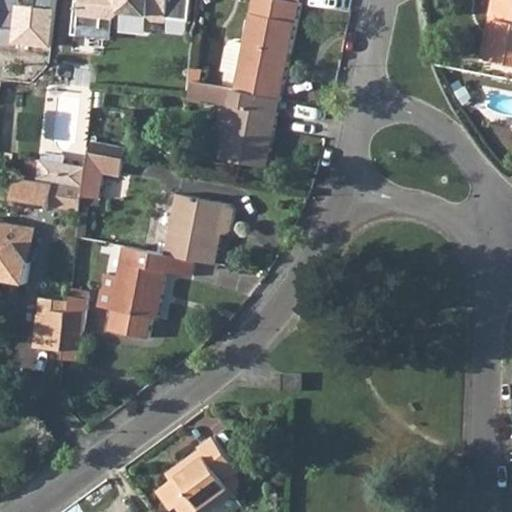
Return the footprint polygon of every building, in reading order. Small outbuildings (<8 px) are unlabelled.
[(76,0),(73,33),(80,34),(81,25),(101,28),(103,16),(113,17),(121,11),(149,14),(153,19),(168,21),(168,17),(190,19),(191,0),(76,0)] [(239,74),(236,88),(282,98),(290,60),(285,59),(286,51),(291,52),(301,2),(293,0),(253,0),(245,42),(239,74)] [(484,57),(511,63),(511,0),(495,0),(491,24),(493,24),(491,35),(489,34),(484,57)] [(81,25),(80,34),(111,37),(112,29),(101,28),(81,25)] [(239,74),(245,42),(236,40),(229,45),(224,71),(239,74)] [(276,128),(282,98),(236,88),(193,80),(189,99),(203,101),(204,99),(233,105),(222,158),(268,167),(272,147),(267,146),(271,127),(276,128)] [(474,98),(467,85),(456,91),(464,104),(474,98)] [(267,146),(272,147),(276,128),(271,127),(267,146)] [(86,167),(84,187),(83,195),(101,198),(104,171),(121,175),(125,158),(88,151),(86,167)] [(63,184),(67,164),(42,160),(39,180),(63,184)] [(86,167),(67,164),(63,184),(84,187),(86,167)] [(39,180),(16,176),(12,200),(81,212),(83,195),(84,187),(63,184),(39,180)] [(180,192),(167,253),(197,259),(218,263),(224,232),(228,233),(233,229),(237,208),(234,203),(180,192)] [(0,278),(27,283),(37,227),(0,220),(0,278)] [(130,234),(127,245),(144,248),(146,237),(130,234)] [(194,275),(197,259),(167,253),(144,248),(127,245),(122,274),(107,271),(100,305),(115,308),(111,329),(151,337),(155,316),(159,317),(168,270),(194,275)] [(90,290),(72,288),(71,295),(89,297),(90,290)] [(84,332),(89,297),(71,295),(71,300),(69,312),(67,330),(84,332)] [(69,312),(71,300),(40,298),(39,314),(50,315),(51,310),(68,311),(69,312)] [(65,350),(68,311),(51,310),(50,315),(39,314),(36,347),(65,350)] [(65,350),(64,358),(81,360),(84,332),(67,330),(65,350)] [(302,373),(284,372),(283,390),(301,391),(302,373)] [(0,403),(18,402),(5,383),(0,383),(0,403)] [(240,471),(214,436),(200,447),(202,449),(181,464),(186,471),(174,480),(160,490),(174,510),(180,506),(185,511),(199,511),(211,503),(214,507),(235,492),(227,481),(240,471)] [(181,464),(169,473),(174,480),(186,471),(181,464)]
